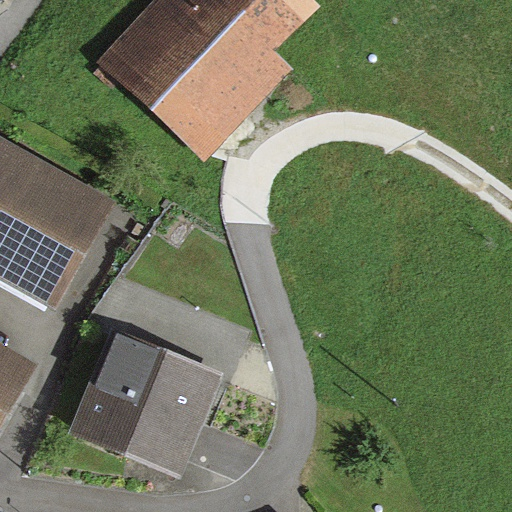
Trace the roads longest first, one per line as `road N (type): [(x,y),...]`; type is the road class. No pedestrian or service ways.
road 1 (residential): [(218,511),(271,501),(300,458),(293,370),(258,224),(262,167),(296,141),(341,132),(416,148)]
road 2 (residential): [(0,493),(164,511)]
